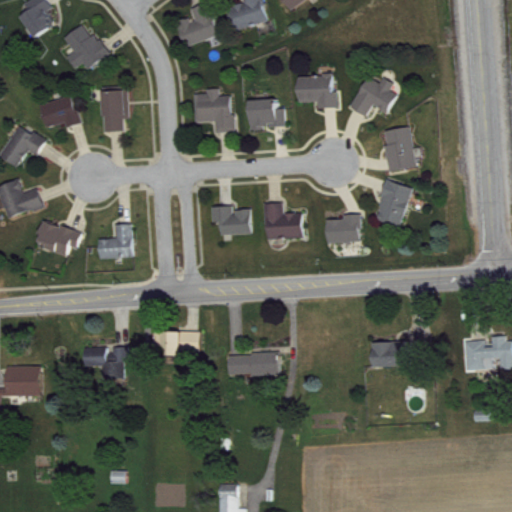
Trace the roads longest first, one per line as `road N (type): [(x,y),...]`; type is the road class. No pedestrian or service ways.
road 1 (residential): [(0,299),(511,270)]
road 2 (residential): [(126,0),(153,38),(167,81),(177,290)]
road 3 (residential): [(477,0),(501,271)]
road 4 (residential): [(100,179),(334,167)]
